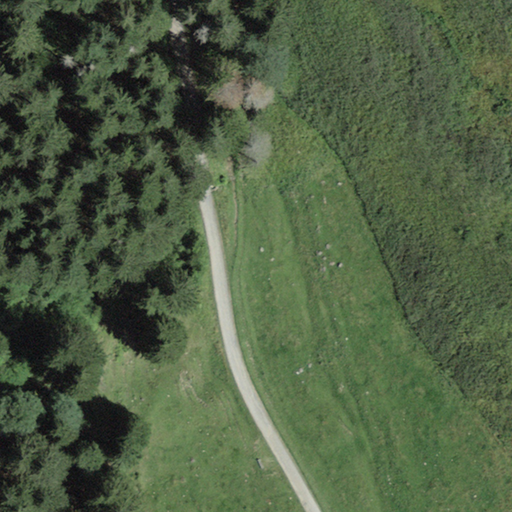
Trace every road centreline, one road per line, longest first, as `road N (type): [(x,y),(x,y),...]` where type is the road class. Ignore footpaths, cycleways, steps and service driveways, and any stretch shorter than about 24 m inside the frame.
road 1 (track): [(189,0),(220,292)]
road 2 (track): [(220,292),(246,388),(311,511)]
